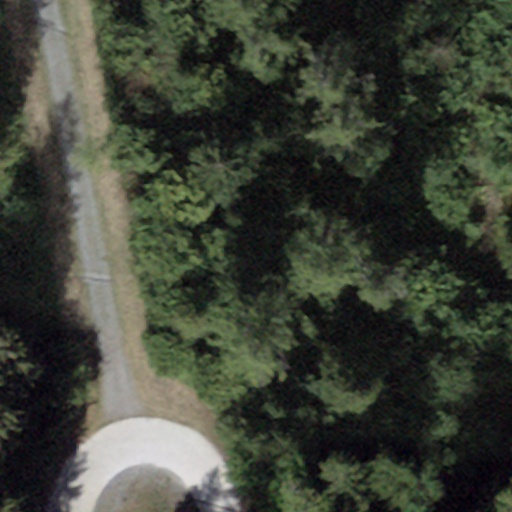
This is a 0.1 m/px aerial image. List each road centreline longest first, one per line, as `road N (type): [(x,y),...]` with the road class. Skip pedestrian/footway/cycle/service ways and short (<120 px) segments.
road 1 (track): [(136,437),(47,0)]
road 2 (track): [(222,511),(193,456),(136,437),(89,467),(67,511)]
